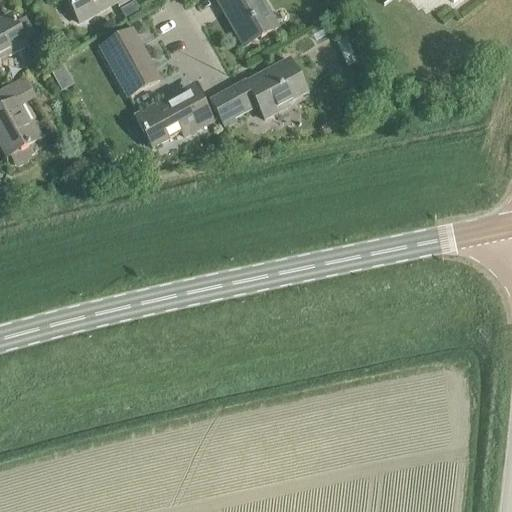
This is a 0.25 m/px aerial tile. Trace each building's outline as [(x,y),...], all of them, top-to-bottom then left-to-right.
[(118,7),(130,0),(64,0),(78,25),(116,3),(118,7)] [(223,0),(217,4),(242,49),(276,30),(259,0),(223,0)] [(24,19),(15,25),(10,17),(0,22),(0,58),(25,45),(24,42),(34,37),(24,19)] [(348,20),(334,25),(342,52),(357,48),(348,20)] [(99,50),(127,101),(159,84),(131,33),(99,50)] [(262,123),(286,111),(284,107),(305,95),(288,62),(208,104),(223,131),(233,126),(231,122),(255,109),(262,123)] [(0,155),(3,161),(8,159),(14,170),(30,161),(24,150),(36,143),(17,108),(33,99),(23,81),(0,93),(0,155)] [(182,141),(211,125),(194,94),(167,109),(164,105),(134,121),(151,152),(179,137),(182,141)]
